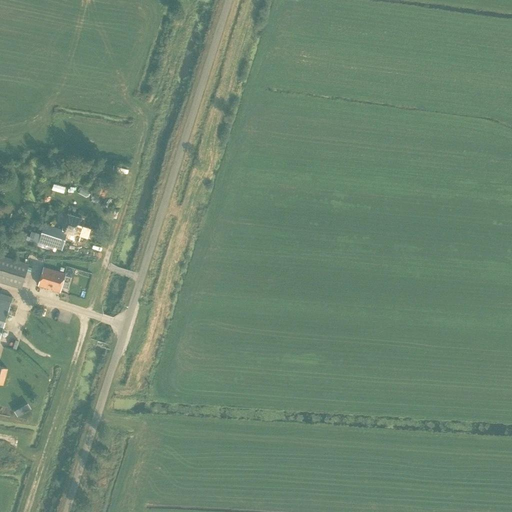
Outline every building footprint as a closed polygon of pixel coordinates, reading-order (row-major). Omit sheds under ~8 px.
[(90,239),(93,229),(80,224),(81,219),(67,214),(61,231),(75,236),(76,234),(90,239)] [(46,239),(60,243),(63,235),(49,230),(46,239)] [(28,264),(0,255),(0,282),(21,289),(28,264)] [(38,286),(59,292),(65,274),(43,268),(38,286)] [(0,293),(0,336),(11,297),(0,293)] [(17,417),(31,409),(26,401),(13,409),(17,417)]
